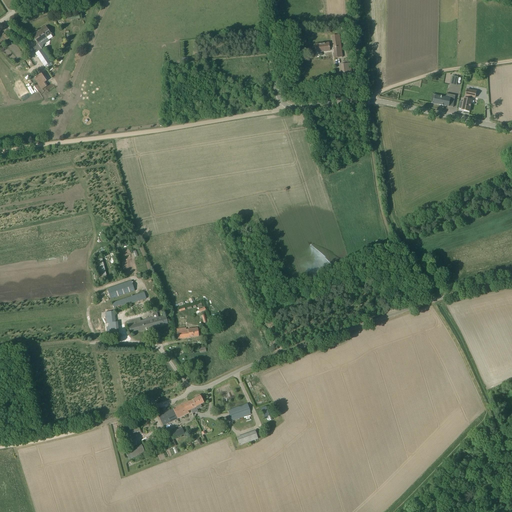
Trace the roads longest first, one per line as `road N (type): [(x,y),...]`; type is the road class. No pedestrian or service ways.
road 1 (unclassified): [(87,342),(155,347),(183,385),(199,390),(445,296),(511,283)]
road 2 (tertiary): [(511,129),(366,99),(286,105),(275,89),(262,0)]
road 3 (track): [(0,152),(286,105)]
road 4 (track): [(10,444),(190,391)]
road 5 (track): [(372,100),(437,73),(511,62)]
